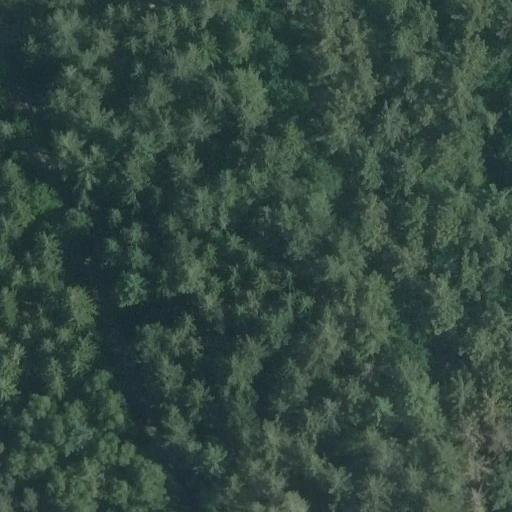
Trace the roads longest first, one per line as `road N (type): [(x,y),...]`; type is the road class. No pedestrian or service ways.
road 1 (track): [(180,511),(0,60)]
road 2 (track): [(0,36),(173,0)]
